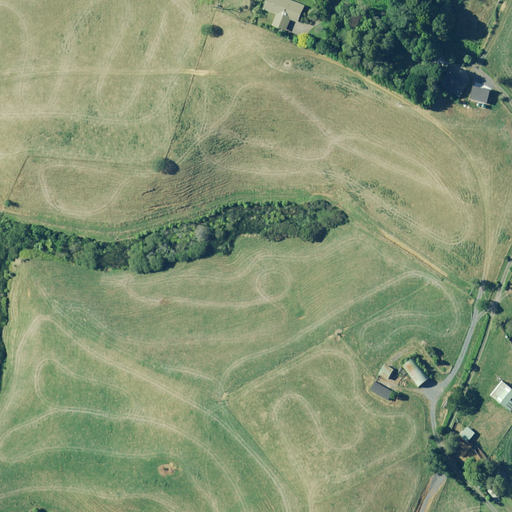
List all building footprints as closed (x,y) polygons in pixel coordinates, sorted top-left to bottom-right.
[(306,6),(291,0),(269,0),(266,9),(278,14),(274,25),(288,30),(292,20),(300,22),(306,6)] [(468,82),(450,71),(442,85),(460,96),(468,82)] [(430,379),(415,358),(405,365),(420,386),(430,379)] [(396,370),(386,364),(380,374),(390,380),(396,370)] [(511,387),(503,380),(491,395),(511,411),(511,410),(511,387)] [(394,392),(376,382),(371,390),(389,400),(394,392)] [(476,433),(468,426),(461,435),(469,442),(476,433)]
